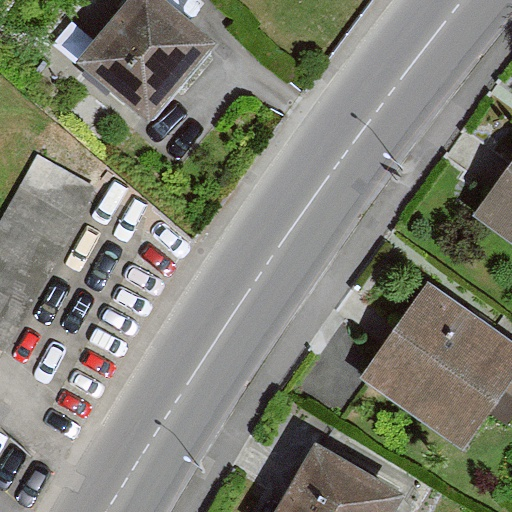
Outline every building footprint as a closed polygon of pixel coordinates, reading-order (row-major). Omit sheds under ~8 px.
[(184,20),(198,4),(193,0),(129,0),(76,63),(145,121),(211,43),(184,20)] [(0,345),(6,349),(94,185),(35,153),(0,218),(0,345)] [(511,167),(477,218),(511,242),(511,167)] [(511,343),(427,285),(363,378),(465,448),(511,380),(511,343)] [(314,444),(274,511),(394,511),(404,496),(314,444)]
